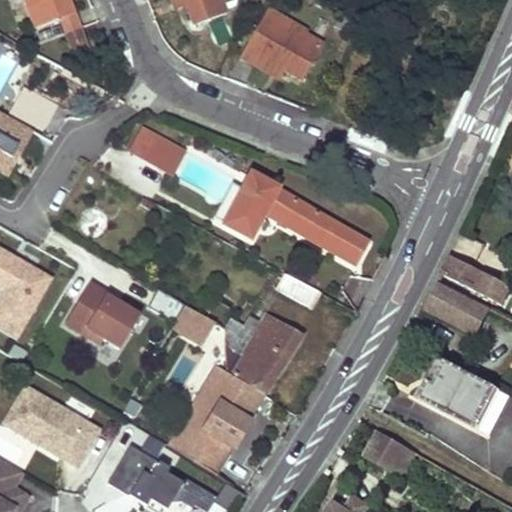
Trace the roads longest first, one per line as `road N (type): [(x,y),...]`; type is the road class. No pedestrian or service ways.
road 1 (residential): [(121,0),(163,77),(204,103),(442,200)]
road 2 (secondary): [(442,200),(345,391),(267,511)]
road 3 (secondary): [(511,49),(442,200)]
